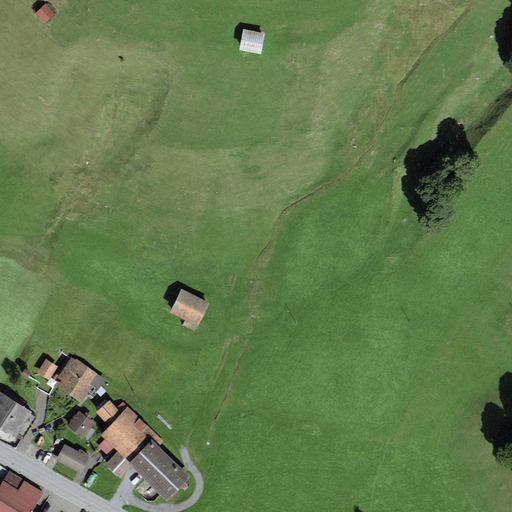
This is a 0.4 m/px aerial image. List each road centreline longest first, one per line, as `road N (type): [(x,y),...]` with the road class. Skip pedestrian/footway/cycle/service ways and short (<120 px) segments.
road 1 (track): [(183,459),(230,339),(307,306),(368,262)]
road 2 (unclassified): [(110,511),(119,496),(161,510),(190,501),(197,476),(183,459)]
road 3 (tertiary): [(0,450),(110,511)]
